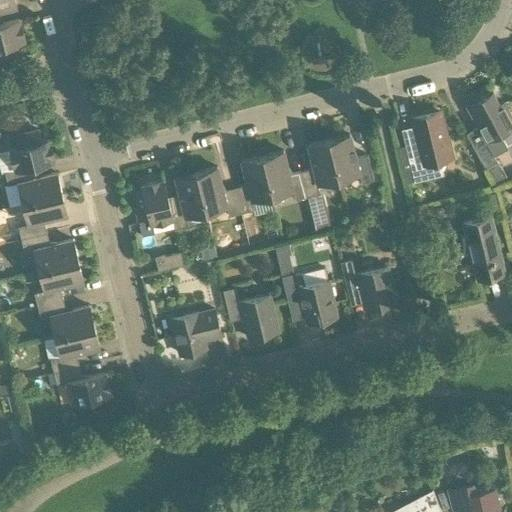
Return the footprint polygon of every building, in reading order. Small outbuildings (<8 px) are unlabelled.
[(0,0),(0,11),(16,8),(14,0),(0,0)] [(0,58),(20,54),(17,43),(24,41),(19,19),(0,24),(0,58)] [(493,138),(511,127),(511,117),(504,103),(499,105),(493,92),(466,107),(478,128),(466,134),(479,157),(498,147),(493,138)] [(449,142),(446,143),(439,113),(412,120),(414,128),(402,130),(415,181),(444,174),(440,160),(453,157),(449,142)] [(14,136),(17,147),(10,149),(15,171),(31,167),(54,161),(49,140),(41,141),(39,130),(14,136)] [(329,140),(338,179),(359,174),(361,184),(374,181),(368,155),(355,158),(350,135),(329,140)] [(317,184),(338,179),(329,140),(307,145),(313,168),(301,171),(307,197),(320,194),(317,184)] [(295,200),(307,197),(301,171),(289,174),(283,151),(262,156),(272,195),(293,190),(295,200)] [(235,188),(241,213),(254,210),(255,215),(276,211),(272,195),(262,156),(241,162),(247,185),(235,188)] [(499,161),(497,163),(487,168),(492,177),(504,170),(499,161)] [(57,173),(34,179),(31,167),(15,171),(5,173),(8,185),(18,183),(23,204),(62,194),(57,173)] [(229,216),(241,213),(235,188),(223,190),(217,167),(196,173),(205,211),(226,206),(229,216)] [(205,211),(196,173),(175,178),(181,201),(169,204),(173,219),(172,219),(175,230),(187,227),(208,221),(205,211)] [(152,225),(172,219),(173,219),(169,204),(163,181),(141,186),(143,193),(132,196),(138,220),(149,218),(150,219),(138,222),(141,236),(153,233),(152,225)] [(21,239),(47,233),(44,221),(67,215),(62,194),(23,204),(28,224),(18,227),(21,239)] [(328,225),(321,197),(310,199),(317,228),(328,225)] [(492,211),(500,209),(497,197),(489,199),(492,211)] [(460,255),(459,258),(460,258),(461,257),(471,254),(477,278),(504,272),(490,216),(464,222),(466,233),(460,235),(461,241),(461,244),(461,247),(461,250),(461,252),(460,255)] [(50,245),(47,233),(21,239),(24,252),(34,249),(39,270),(78,260),(73,239),(50,245)] [(158,271),(184,266),(180,253),(156,258),(158,271)] [(37,306),(63,299),(60,287),(83,282),(78,260),(39,270),(44,291),(34,293),(37,306)] [(386,266),(355,273),(352,260),(340,262),(346,286),(360,282),(366,310),(395,303),(386,266)] [(337,317),(328,279),(325,267),(293,275),(293,274),(282,276),(287,300),(301,297),(308,324),(337,317)] [(228,314),(242,311),(249,338),(278,331),(269,294),(237,301),(234,288),(223,291),(228,314)] [(66,311),(63,299),(37,306),(40,318),(50,316),(55,336),(94,327),(89,306),(66,311)] [(197,314),(197,311),(171,318),(180,355),(206,349),(204,339),(221,335),(215,309),(197,314)] [(53,372),(79,366),(76,354),(99,348),(94,327),(55,336),(60,357),(50,360),(53,372)] [(82,378),(79,366),(53,372),(56,385),(66,382),(72,404),(79,402),(82,413),(106,407),(104,396),(111,394),(105,372),(82,378)] [(0,385),(0,394),(0,395),(14,392),(11,382),(0,385)] [(452,511),(499,511),(494,488),(474,493),(472,483),(447,489),(452,511)] [(431,490),(399,507),(389,511),(440,511),(432,489),(431,490)]
